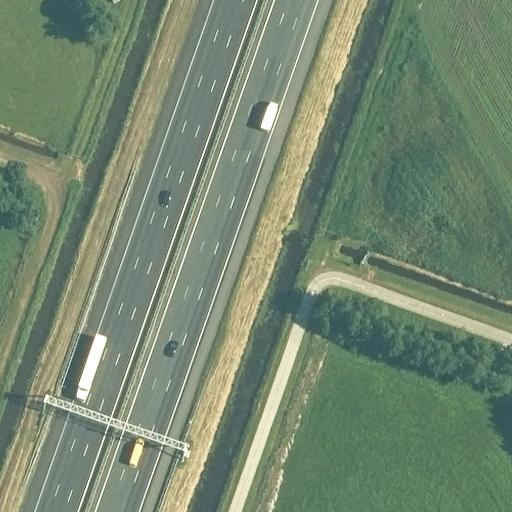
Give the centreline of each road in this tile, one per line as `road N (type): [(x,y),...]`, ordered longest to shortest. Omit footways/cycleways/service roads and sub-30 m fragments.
road 1 (motorway): [(239,0),(59,511)]
road 2 (motorway): [(120,511),(300,0)]
road 3 (unclassified): [(511,347),(336,280),(314,287)]
road 4 (track): [(0,365),(63,192)]
